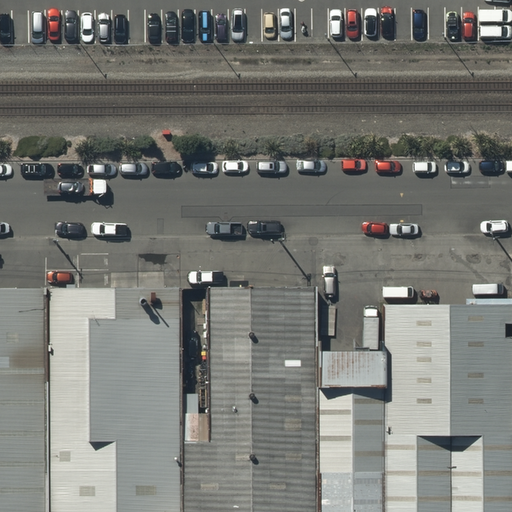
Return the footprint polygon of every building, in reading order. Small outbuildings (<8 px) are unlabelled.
[(40,511),(40,298),(0,298),(0,511),(40,511)] [(180,511),(179,298),(46,298),(46,511),(180,511)] [(207,298),(207,450),(184,450),(184,511),(312,511),(311,298),(207,298)] [(508,511),(508,312),(382,313),(382,511),(508,511)] [(378,511),(378,361),(315,362),(315,511),(378,511)]
